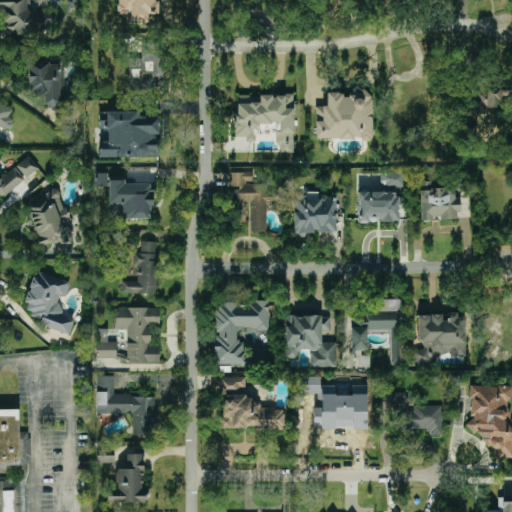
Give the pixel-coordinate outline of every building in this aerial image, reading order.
[(29,13),(29,0),(0,0),(0,11),(1,11),(0,21),(6,21),(6,31),(54,33),(55,14),(29,13)] [(117,0),(118,14),(127,14),(127,23),(149,23),(149,14),(159,14),(159,1),(157,1),(156,0),(117,0)] [(165,93),(165,41),(143,42),(143,58),(130,58),(130,93),(165,93)] [(71,109),(71,97),(64,97),(64,56),(29,56),(29,97),(42,97),(42,109),(71,109)] [(477,89),(476,112),(499,113),(499,100),(511,100),(511,90),(477,89)] [(315,139),(372,139),(373,90),(358,90),(358,94),(326,93),(326,106),(316,106),(315,139)] [(294,153),(292,94),(235,96),(236,137),(246,137),(246,142),(254,141),(253,124),(279,124),(279,133),(277,133),(277,153),(294,153)] [(0,128),(12,128),(11,104),(0,105),(0,128)] [(159,116),(138,116),(138,111),(99,112),(99,128),(108,128),(108,142),(99,142),(99,157),(159,157),(159,116)] [(38,169),(28,156),(0,178),(0,196),(3,196),(38,169)] [(230,172),(230,223),(246,223),(246,203),(250,203),(250,232),(267,232),(267,202),(272,202),(272,184),(253,183),(253,172),(230,172)] [(380,172),(380,186),(403,187),(404,172),(380,172)] [(419,182),(421,221),(432,221),(432,220),(459,218),(457,192),(464,191),(463,179),(455,179),(455,186),(432,188),(432,181),(419,182)] [(153,218),(152,181),(108,182),(109,203),(121,203),(121,219),(153,218)] [(39,248),(73,239),(61,191),(26,200),(39,248)] [(399,221),(398,196),(393,197),(393,191),(358,192),(359,222),(399,221)] [(336,233),(336,195),(293,196),(294,233),(336,233)] [(156,294),(158,242),(140,241),(140,253),(134,252),(133,267),(138,267),(138,282),(123,281),(122,293),(156,294)] [(68,282),(35,271),(21,316),(70,331),(74,320),(61,316),(64,306),(61,305),(68,282)] [(351,350),(367,350),(367,329),(390,328),(391,365),(402,365),(401,299),(383,299),(383,308),(365,308),(365,316),(351,317),(351,350)] [(246,364),(246,342),(236,342),(236,329),(268,329),(268,302),(215,302),(215,336),(213,336),(213,364),(246,364)] [(127,363),(159,363),(159,346),(150,346),(150,325),(159,325),(159,308),(115,308),(114,329),(127,329),(127,363)] [(336,367),(336,342),(321,342),(321,331),(330,332),(330,316),(285,315),(284,358),(298,358),(298,349),(310,350),(310,367),(336,367)] [(486,349),(504,348),(504,329),(511,329),(511,315),(486,316),(486,349)] [(116,343),(97,342),(96,358),(116,358),(116,343)] [(96,414),(132,414),(132,434),(156,434),(156,396),(114,396),(114,376),(96,376),(96,414)] [(219,390),(246,389),(245,376),(219,377),(219,390)] [(366,395),(320,395),(320,377),(299,377),(299,394),(313,394),(314,428),(366,428),(366,395)] [(511,457),(511,423),(510,423),(509,386),(469,386),(470,430),(480,430),(480,446),(494,445),(494,457),(511,457)] [(442,406),(407,407),(407,393),(391,393),(391,414),(401,414),(401,430),(428,429),(428,436),(442,435),(442,406)] [(283,430),(284,403),(223,399),(221,427),(283,430)] [(0,511),(24,511),(28,511),(25,434),(19,434),(18,409),(0,409),(0,511)] [(142,503),(143,454),(126,454),(126,463),(116,462),(116,488),(107,487),(106,502),(142,503)] [(511,511),(511,496),(499,496),(498,510),(484,510),(483,511),(511,511)]
